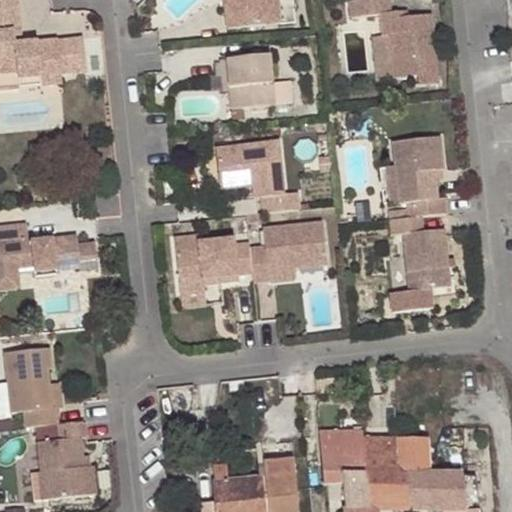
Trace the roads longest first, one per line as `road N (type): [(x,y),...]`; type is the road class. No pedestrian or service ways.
road 1 (residential): [(152,372),(113,0)]
road 2 (residential): [(152,372),(497,335)]
road 3 (residential): [(464,0),(497,335)]
road 4 (residential): [(137,511),(125,388),(152,372)]
